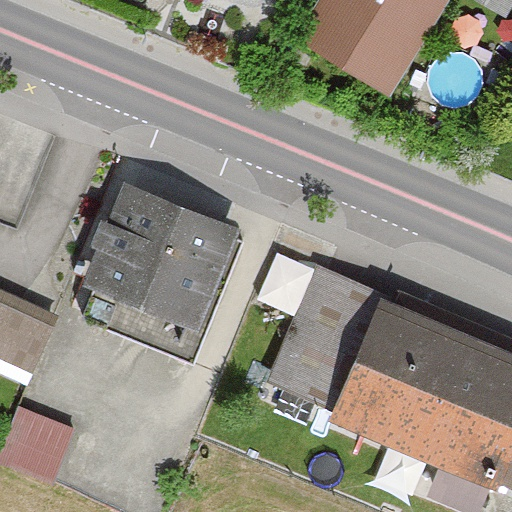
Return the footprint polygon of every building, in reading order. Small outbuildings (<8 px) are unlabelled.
[(349,0),(320,53),(413,106),(469,5),(459,0),(349,0)] [(511,0),(476,0),(476,1),(511,23),(511,0)] [(0,181),(21,124),(0,115),(0,181)] [(268,241),(137,188),(84,320),(215,372),(268,241)] [(0,361),(44,381),(66,331),(0,302),(0,361)] [(360,425),(511,482),(511,356),(402,315),(360,425)] [(18,474),(73,492),(91,439),(35,421),(18,474)]
